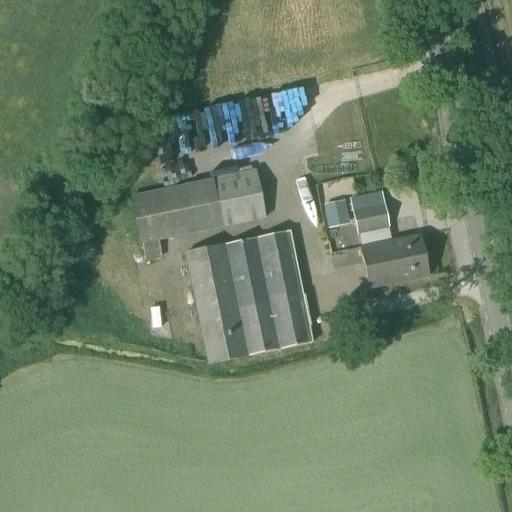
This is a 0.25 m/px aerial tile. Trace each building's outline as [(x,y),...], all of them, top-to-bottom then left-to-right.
[(301,178),(296,157),(311,153),(306,130),(288,134),(294,160),(287,161),(291,180),(301,178)] [(200,157),(203,168),(244,157),(241,147),(200,157)] [(138,247),(158,243),(264,221),(254,172),(128,198),(138,247)] [(96,219),(105,200),(95,195),(86,214),(96,219)] [(389,229),(381,195),(350,202),(357,236),(389,229)] [(341,203),(322,207),(325,220),(344,216),(341,203)] [(182,255),(203,359),(205,368),(311,345),(288,233),(182,255)] [(360,250),(369,291),(429,278),(419,237),(360,250)] [(324,266),(344,262),(342,252),(322,256),(324,266)] [(78,253),(74,262),(89,269),(93,260),(78,253)] [(132,290),(130,304),(146,306),(147,292),(132,290)]
